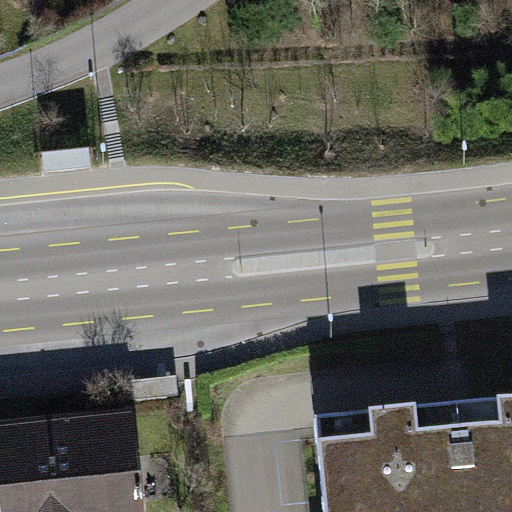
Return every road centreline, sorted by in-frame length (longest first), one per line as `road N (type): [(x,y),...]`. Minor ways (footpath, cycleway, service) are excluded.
road 1 (secondary): [(511,237),(0,291)]
road 2 (residential): [(183,0),(0,89)]
